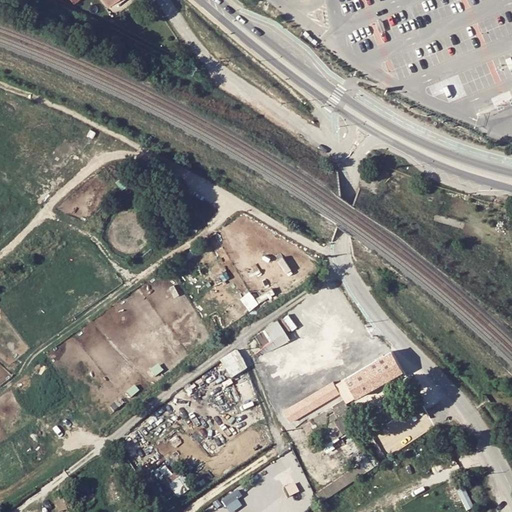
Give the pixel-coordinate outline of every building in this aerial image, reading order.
[(257,351),(261,358),(296,339),(284,318),(259,332),(267,346),(257,351)] [(235,377),(253,366),(242,348),(224,358),(235,377)] [(345,378),(349,385),(344,388),(352,402),(357,399),(356,397),(357,396),(403,370),(392,351),(381,357),(345,378)] [(349,385),(345,378),(305,398),(293,405),(297,414),(344,388),(349,385)] [(322,444),(350,428),(347,422),(352,418),(349,412),(351,411),(343,399),(316,414),(318,417),(315,418),(318,422),(316,423),(321,433),(317,435),(322,444)] [(179,470),(174,474),(168,468),(162,473),(185,495),(194,486),(179,470)] [(231,511),(232,511),(245,504),(237,491),(224,500),(231,511)]
